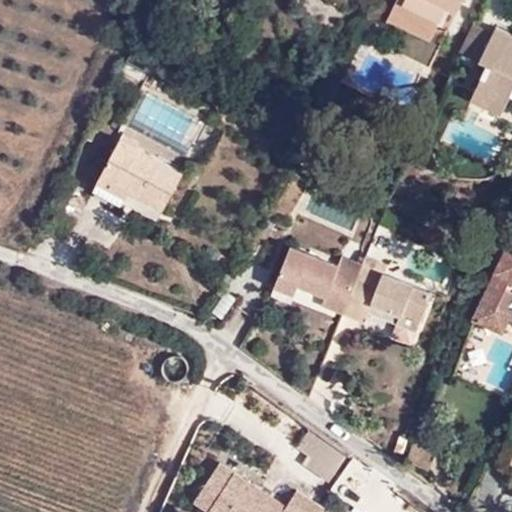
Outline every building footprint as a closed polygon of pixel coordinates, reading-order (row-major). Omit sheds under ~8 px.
[(395,0),(393,5),(436,27),(447,5),(458,11),(463,0),(395,0)] [(436,27),(393,5),(388,16),(431,37),(436,27)] [(511,32),(496,25),(480,59),(488,63),(472,98),(501,113),(511,90),(511,32)] [(149,93),(158,98),(166,81),(149,71),(138,92),(146,97),(149,93)] [(183,172),(121,139),(94,187),(123,204),(130,190),(163,209),(183,172)] [(285,188),(300,197),(308,185),(292,176),(285,188)] [(290,215),(300,197),(285,188),(276,207),(290,215)] [(511,237),(474,318),(506,333),(511,319),(511,303),(511,301),(511,291),(505,288),(511,275),(511,274),(511,237)] [(344,310),(364,263),(342,255),(339,264),(292,245),(276,284),(312,297),(316,288),(327,292),(324,302),(344,310)] [(388,261),(367,253),(364,263),(385,270),(388,261)] [(385,270),(364,263),(344,310),(366,318),(372,302),(385,307),(401,313),(398,323),(417,330),(434,289),(385,270)] [(214,310),(225,316),(236,296),(225,290),(214,310)] [(401,313),(385,307),(381,317),(398,323),(401,313)] [(442,433),(419,426),(408,460),(430,468),(442,433)] [(338,477),(348,463),(350,460),(308,431),(295,449),(307,457),(301,465),(332,486),(338,477)] [(323,511),(299,495),(289,508),(221,460),(193,497),(209,509),(207,511),(323,511)] [(357,491),(367,476),(348,463),(338,477),(357,491)] [(386,489),(367,476),(357,491),(376,504),(386,489)]
